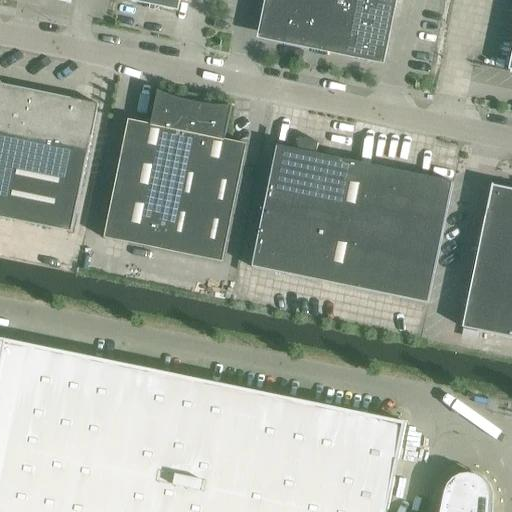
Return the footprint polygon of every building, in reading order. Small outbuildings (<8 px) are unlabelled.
[(128,0),(128,2),(148,6),(148,2),(155,3),(160,4),(159,8),(179,12),(181,0),(128,0)] [(279,40),(302,45),(311,0),(269,0),(266,20),(265,27),(268,33),(272,37),(279,40)] [(311,0),(302,45),(342,53),(352,0),(311,0)] [(365,0),(352,0),(342,53),(365,58),(372,58),(378,55),(383,51),(385,45),(393,6),(365,0)] [(0,218),(72,233),(74,226),(104,79),(103,78),(98,104),(3,85),(0,81),(0,80),(0,218)] [(198,104),(185,101),(176,99),(168,96),(160,92),(159,92),(152,125),(142,123),(129,120),(105,239),(223,264),(248,145),(239,143),(225,140),(232,107),(231,107),(224,107),(218,107),(211,106),(204,105),(198,104)] [(277,147),(252,268),(429,305),(454,183),(438,180),(438,183),(370,175),(354,171),(356,163),(317,155),(319,143),(300,139),(298,151),(277,147)] [(511,189),(494,186),(493,185),(463,329),(511,338),(511,189)] [(0,511),(490,511),(492,503),(492,495),(489,487),(484,481),(477,476),(469,474),(461,476),(453,480),(448,486),(445,494),(440,511),(388,511),(406,423),(0,339),(0,340),(0,511)]
